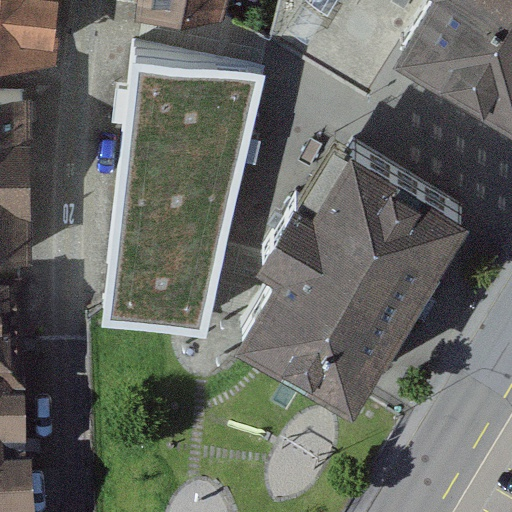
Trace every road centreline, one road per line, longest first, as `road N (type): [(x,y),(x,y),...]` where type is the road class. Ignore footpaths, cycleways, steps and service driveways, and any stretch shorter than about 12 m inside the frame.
road 1 (residential): [(88,0),(65,376),(71,511)]
road 2 (tertiary): [(511,341),(410,511)]
